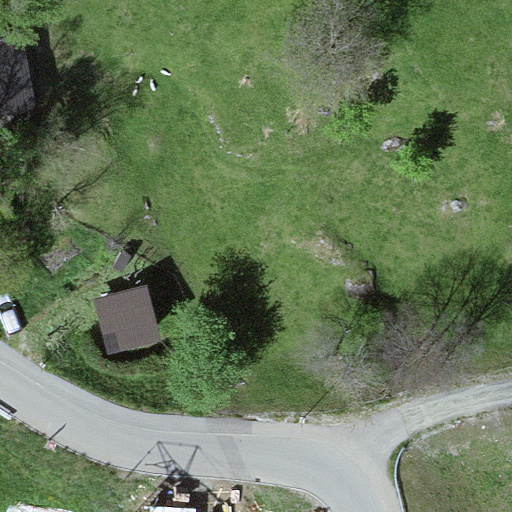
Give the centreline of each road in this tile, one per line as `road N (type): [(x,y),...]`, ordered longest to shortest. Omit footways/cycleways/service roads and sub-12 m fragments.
road 1 (residential): [(367,511),(334,473),(84,410),(0,366)]
road 2 (track): [(334,473),(399,432),(511,394)]
